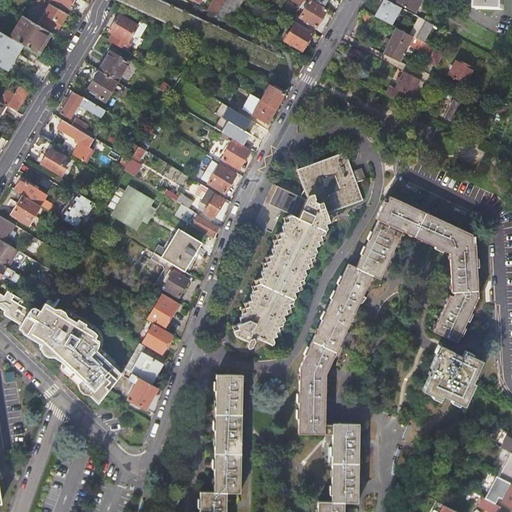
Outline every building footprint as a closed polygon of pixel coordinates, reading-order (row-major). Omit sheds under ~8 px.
[(70,8),(73,0),(53,0),(66,9),(67,6),(70,8)] [(219,0),(211,13),(216,16),(225,0),(219,0)] [(225,0),(216,16),(230,22),(243,0),(225,0)] [(292,0),(300,5),(303,0),(307,2),(303,9),(299,17),(304,20),(303,22),(306,24),(307,22),(315,26),(325,9),(310,0),(292,0)] [(401,7),(387,0),(382,0),(374,16),(383,21),(392,26),(401,7)] [(421,0),(397,0),(397,2),(415,12),(421,0)] [(476,0),(476,8),(502,9),(502,0),(476,0)] [(59,28),(68,13),(50,3),(48,7),(42,18),(53,25),(59,28)] [(460,24),(463,17),(449,9),(445,16),(460,24)] [(374,16),(364,11),(358,22),(378,32),(383,21),(374,16)] [(109,41),(126,52),(131,44),(128,42),(133,34),(138,25),(119,14),(108,31),(113,34),(109,41)] [(11,38),(36,53),(49,32),(38,25),(24,17),(11,38)] [(416,38),(425,20),(419,17),(411,35),(412,36),(416,38)] [(38,25),(49,32),(53,25),(42,18),(38,25)] [(147,25),(140,21),(138,25),(133,34),(140,37),(147,25)] [(311,34),(295,24),(285,41),(302,51),(311,34)] [(397,28),(384,55),(399,62),(412,36),(411,35),(397,28)] [(0,66),(5,70),(13,57),(15,58),(19,50),(0,38),(0,66)] [(421,58),(427,61),(434,47),(428,44),(421,58)] [(434,47),(427,61),(435,65),(443,51),(434,47)] [(98,71),(118,82),(130,63),(110,51),(98,71)] [(465,84),(473,67),(457,59),(449,76),(465,84)] [(420,78),(403,70),(400,77),(397,76),(395,87),(412,95),(420,78)] [(106,102),(118,82),(98,71),(96,73),(88,88),(98,94),(96,97),(106,102)] [(261,100),(276,109),(284,94),(270,85),(261,100)] [(5,105),(17,112),(28,92),(19,86),(14,95),(7,90),(0,102),(5,105)] [(449,92),(438,87),(436,93),(446,98),(449,92)] [(101,118),(104,110),(83,97),(71,91),(61,113),(70,119),(79,104),(101,118)] [(268,123),(276,109),(261,100),(252,95),(244,107),(250,110),(249,112),(268,123)] [(461,103),(453,99),(445,117),(453,121),(461,103)] [(504,114),(508,107),(501,103),(497,111),(504,114)] [(223,118),(228,121),(245,131),(251,120),(229,107),(223,118)] [(76,119),(72,125),(84,133),(86,130),(88,126),(76,119)] [(72,125),(62,120),(57,128),(80,142),(72,155),(86,163),(93,150),(89,147),(94,139),(90,137),(84,133),(72,125)] [(234,139),(244,145),(250,134),(245,131),(228,121),(222,132),(223,132),(234,139)] [(221,136),(232,142),(234,139),(223,132),(221,136)] [(239,169),(251,149),(244,145),(234,139),(232,142),(222,158),(239,169)] [(131,143),(126,151),(133,155),(138,147),(131,143)] [(146,151),(139,146),(138,147),(133,155),(130,161),(124,170),(136,177),(140,170),(136,168),(139,164),(146,151)] [(46,155),(41,152),(36,160),(61,175),(66,167),(61,164),(65,157),(50,148),(46,155)] [(269,203),(291,213),(286,215),(288,219),(284,221),(283,223),(283,224),(282,225),(281,226),(283,231),(278,232),(280,236),(276,238),(277,242),(273,243),(272,246),(273,247),(271,247),(270,249),(272,253),(268,255),(269,259),(265,260),(267,265),(263,266),(262,268),(262,270),(261,270),(260,272),(261,276),(257,277),(259,282),(255,283),(256,288),(252,289),(251,291),(251,293),(250,293),(249,295),(251,299),(247,301),(248,305),(244,306),(246,310),(242,312),(241,314),(241,315),(240,316),(239,317),(240,322),(236,323),(238,327),(233,329),(235,334),(248,340),(247,344),(248,347),(252,346),(256,336),(271,344),(273,343),(274,341),(272,337),(276,335),(275,331),(279,330),(277,325),(282,324),(283,322),(282,320),(284,320),(284,318),(283,314),(287,312),(285,308),(289,307),(288,303),(292,301),(293,299),(292,298),(294,297),(295,295),(293,291),(297,290),(296,285),(300,284),(299,280),(303,278),(304,276),(303,275),(304,275),(305,272),(304,268),(308,267),(306,262),(310,261),(309,257),(313,256),(314,254),(313,252),(315,252),(316,250),(314,245),(318,244),(317,240),(321,238),(319,234),(324,233),(325,231),(324,229),(325,229),(326,227),(325,223),(329,221),(327,216),(330,211),(335,209),(362,199),(345,151),(297,169),(304,188),(307,197),(306,199),(300,196),(277,187),(269,203)] [(236,175),(219,165),(208,183),(225,193),(236,175)] [(40,205),(48,210),(53,213),(57,207),(44,199),(46,195),(26,182),(25,183),(20,181),(16,188),(23,195),(40,205)] [(137,191),(129,187),(112,215),(137,230),(142,221),(145,217),(153,201),(137,191)] [(225,200),(216,193),(207,188),(200,201),(208,207),(204,213),(213,219),(225,200)] [(79,194),(62,219),(87,234),(90,228),(78,223),(91,205),(94,206),(95,204),(79,194)] [(177,202),(182,204),(183,205),(187,197),(182,194),(177,202)] [(28,225),(40,205),(23,195),(11,214),(28,225)] [(434,245),(445,221),(428,213),(389,195),(386,201),(383,200),(375,218),(378,219),(357,264),(356,266),(348,263),(299,366),(297,432),(332,433),(331,501),(317,501),(316,511),(343,511),(344,502),(357,502),(358,485),(358,478),(358,446),(358,439),(359,423),(324,424),(324,409),(325,403),(326,372),(329,365),(343,336),(346,329),(359,301),(362,294),(372,274),(380,278),(381,275),(390,257),(393,250),(402,230),(434,245)] [(183,205),(190,209),(194,202),(187,197),(183,205)] [(214,238),(220,227),(190,209),(183,205),(182,204),(176,215),(214,238)] [(338,218),(335,209),(330,211),(327,216),(329,221),(338,218)] [(50,246),(0,216),(0,236),(6,240),(13,228),(48,249),(50,246)] [(472,233),(445,221),(434,245),(449,252),(450,267),(450,274),(451,291),(454,293),(452,296),(450,294),(445,305),(444,306),(439,316),(432,330),(456,341),(469,316),(478,297),(475,243),(472,243),(472,233)] [(154,253),(180,268),(184,271),(202,243),(178,229),(169,244),(166,243),(162,250),(157,247),(154,253)] [(0,239),(0,262),(10,269),(20,252),(0,239)] [(10,269),(0,262),(0,282),(4,286),(13,271),(10,269)] [(180,297),(192,275),(184,271),(180,268),(177,274),(173,272),(164,288),(180,297)] [(98,403),(109,389),(122,373),(97,349),(100,339),(98,334),(79,319),(77,322),(45,303),(40,311),(8,291),(4,296),(0,293),(0,307),(1,309),(3,306),(6,307),(4,310),(4,314),(21,325),(19,329),(43,343),(40,348),(63,362),(71,367),(66,373),(69,375),(98,403)] [(167,323),(179,303),(163,293),(148,319),(162,326),(164,322),(167,323)] [(444,306),(443,306),(439,305),(436,314),(439,316),(444,306)] [(162,353),(173,334),(154,323),(143,341),(162,353)] [(142,352),(146,347),(140,343),(125,369),(127,370),(131,373),(142,352)] [(440,345),(429,367),(432,368),(422,389),(440,398),(442,394),(452,398),(451,399),(464,405),(475,383),(472,381),(482,360),(464,351),(462,355),(440,345)] [(131,373),(150,384),(162,364),(142,352),(131,373)] [(68,376),(69,375),(66,373),(71,367),(63,362),(60,365),(60,368),(62,370),(68,376)] [(145,409),(157,388),(150,384),(131,373),(127,370),(123,377),(136,383),(127,399),(145,409)] [(225,511),(226,507),(226,491),(240,492),(240,475),(240,468),(241,438),(241,431),(241,399),(242,391),(242,374),(216,373),(214,491),(200,491),(199,511),(225,511)] [(511,452),(511,434),(505,431),(497,445),(511,452)] [(445,476),(457,454),(449,450),(438,472),(445,476)] [(511,452),(499,476),(511,483),(511,452)] [(511,505),(511,483),(499,476),(498,476),(486,498),(496,503),(499,497),(504,499),(503,501),(511,505)] [(497,511),(501,506),(496,503),(486,498),(483,496),(478,506),(486,510),(484,511),(497,511)]
